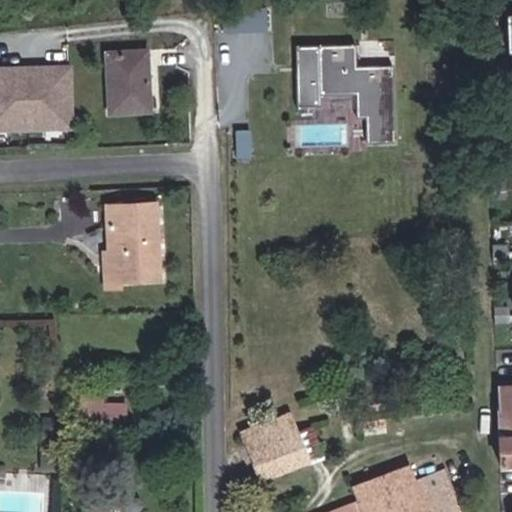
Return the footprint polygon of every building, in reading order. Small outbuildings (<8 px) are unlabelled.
[(269,13),(229,12),(229,28),(269,28),(269,13)] [(359,43),(321,43),(322,93),(358,92),(359,116),(368,116),(369,141),(397,141),(395,64),(359,65),(359,43)] [(150,110),(146,50),(106,52),(107,80),(109,113),(150,110)] [(67,63),(0,65),(0,132),(70,131),(67,63)] [(159,279),(155,202),(105,205),(107,251),(102,251),(104,288),(120,287),(120,280),(159,279)] [(511,464),(511,384),(497,385),(500,465),(511,464)] [(103,420),(103,390),(79,391),(79,420),(103,420)] [(249,449),(296,431),(290,414),(242,432),(249,449)] [(323,454),(312,425),(296,431),(249,449),(260,479),(323,454)] [(56,470),(57,453),(42,453),(42,469),(56,470)] [(458,511),(442,470),(416,481),(409,464),(351,485),(357,501),(328,511),(458,511)]
